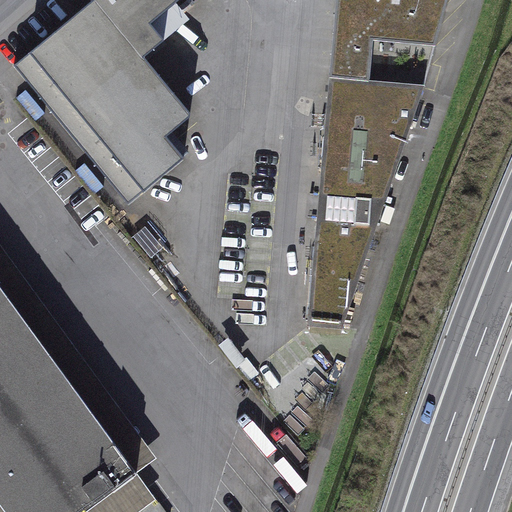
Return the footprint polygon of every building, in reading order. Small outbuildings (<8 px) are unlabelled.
[(92,0),(96,3),(16,72),(127,200),(183,152),(169,136),(191,117),(144,63),(167,43),(152,26),(182,0),(92,0)] [(337,0),(330,88),(421,95),(447,0),(337,0)] [(320,203),(383,209),(421,95),(330,88),(320,203)] [(383,209),(320,203),(309,332),(341,335),(383,209)] [(121,511),(148,493),(0,293),(0,496),(11,511),(121,511)]
